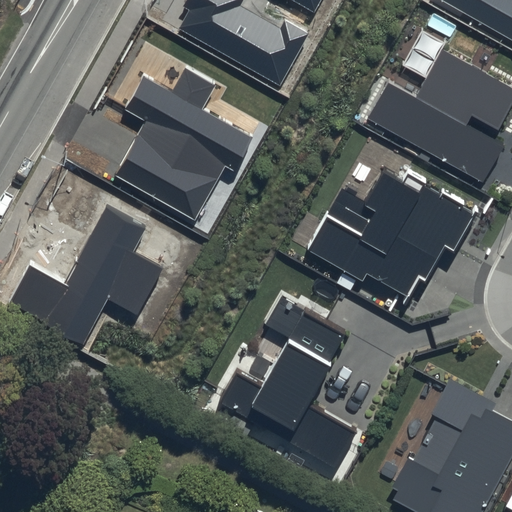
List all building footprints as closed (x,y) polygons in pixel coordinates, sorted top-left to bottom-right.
[(242,0),(186,0),(183,6),(191,10),(181,29),(279,85),(309,33),(285,19),(280,27),(240,4),(242,0)] [(291,0),(315,13),(321,0),(291,0)] [(511,0),(439,0),(511,41),(511,0)] [(511,104),(511,88),(442,50),(416,96),(389,81),(369,118),(483,181),(503,146),(466,126),(472,115),(498,130),(511,104)] [(216,81),(187,65),(171,92),(143,76),(124,109),(146,121),(115,176),(194,221),(225,167),(234,172),(254,136),(202,106),(216,81)] [(420,190),(382,169),(364,200),(341,187),(305,250),(361,281),(366,272),(407,295),(419,275),(424,278),(443,245),(453,250),(474,214),(423,185),(420,190)] [(146,225),(108,205),(67,283),(30,264),(9,305),(84,344),(107,301),(138,317),(164,267),(133,251),(146,225)] [(350,332),(282,294),(265,325),(290,339),(265,384),(238,369),(220,403),(258,424),(251,436),(333,481),(362,428),(312,400),(350,332)] [(496,403),(448,378),(430,412),(438,416),(414,460),(409,457),(392,487),(399,490),(393,501),(414,511),(483,511),(511,459),(511,420),(492,410),(496,403)]
